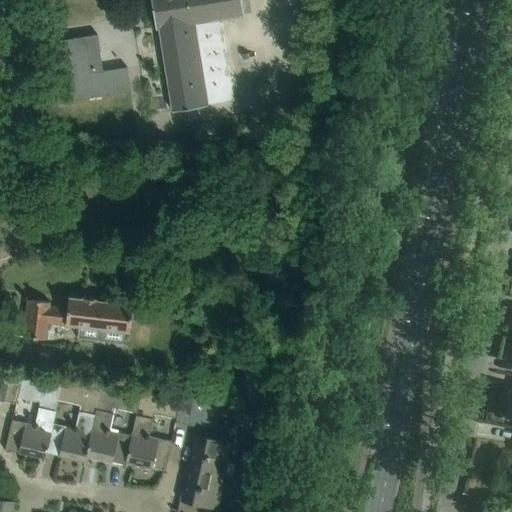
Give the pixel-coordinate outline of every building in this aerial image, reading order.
[(150,0),(155,29),(158,28),(172,111),(207,105),(207,104),(233,100),(220,18),(243,14),(240,0),(150,0)] [(98,35),(50,42),(60,103),(132,91),(128,67),(104,71),(98,35)] [(27,299),(23,337),(44,339),(47,322),(65,324),(65,325),(79,326),(77,338),(98,340),(99,329),(128,332),(130,319),(133,319),(134,313),(131,313),(132,304),(96,300),(96,299),(81,297),(81,298),(68,297),(66,308),(48,306),(49,302),(27,299)] [(14,403),(16,397),(20,378),(8,377),(2,400),(14,403)] [(46,453),(52,422),(57,400),(61,382),(20,378),(16,397),(38,402),(32,427),(24,425),(25,422),(10,419),(4,448),(43,457),(44,453),(46,453)] [(173,378),(172,389),(172,390),(182,391),(183,379),(173,378)] [(85,456),(100,385),(61,382),(57,400),(79,405),(74,430),(65,428),(66,425),(52,422),(46,453),(83,461),(84,456),(85,456)] [(125,461),(131,435),(117,432),(115,434),(108,432),(114,407),(136,412),(140,391),(100,385),(85,456),(123,465),(124,461),(125,461)] [(164,470),(171,441),(157,438),(156,440),(147,439),(152,414),(175,419),(174,422),(187,425),(193,399),(140,391),(136,412),(131,435),(125,461),(164,470)] [(199,427),(204,403),(205,401),(193,399),(187,425),(199,427)] [(229,444),(196,436),(189,467),(232,477),(234,466),(233,463),(225,461),(229,444)] [(232,477),(189,467),(182,498),(179,497),(177,509),(188,511),(216,511),(218,507),(215,506),(222,475),(232,477)] [(0,511),(8,511),(10,502),(0,500),(0,511)]
